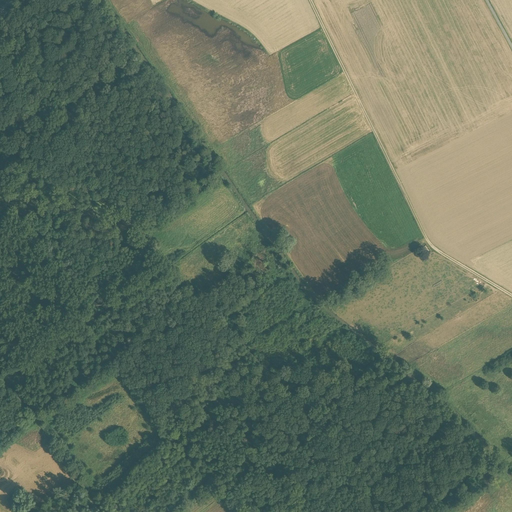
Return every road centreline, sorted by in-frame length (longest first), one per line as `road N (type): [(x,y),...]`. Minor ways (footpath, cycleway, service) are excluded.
road 1 (track): [(51,444),(9,385),(166,262),(0,42)]
road 2 (track): [(511,297),(433,248),(311,0)]
road 3 (track): [(166,262),(405,511)]
